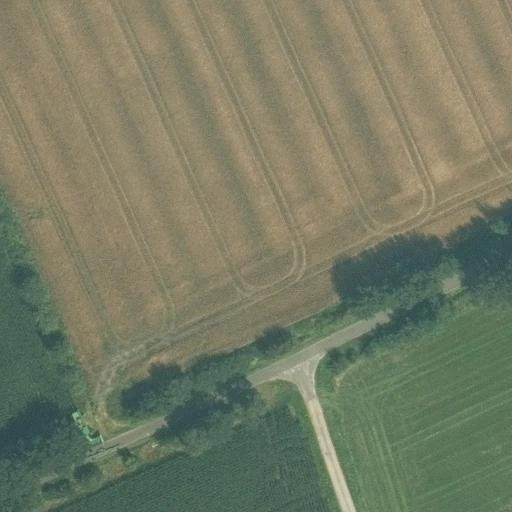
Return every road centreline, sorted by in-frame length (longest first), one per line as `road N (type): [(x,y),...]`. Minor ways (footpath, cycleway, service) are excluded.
road 1 (unclassified): [(0,494),(511,259)]
road 2 (track): [(350,511),(301,357)]
